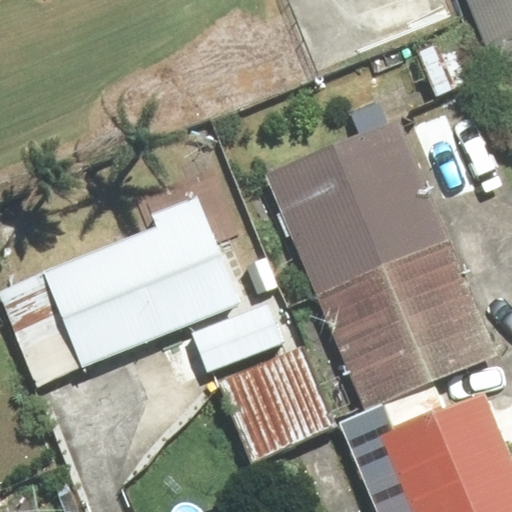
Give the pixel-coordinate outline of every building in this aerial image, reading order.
[(511,0),(490,0),(511,51),(511,0)] [(464,32),(412,56),(436,109),(488,86),(464,32)] [(511,339),(416,103),(279,158),(377,399),(388,395),(398,419),(389,423),(425,511),(511,511),(511,421),(495,379),(456,394),(447,371),(511,344),(511,339)] [(217,189),(19,261),(55,359),(253,286),(217,189)] [(290,294),(211,326),(225,361),(304,329),(290,294)] [(314,338),(221,372),(252,455),(345,420),(314,338)]
